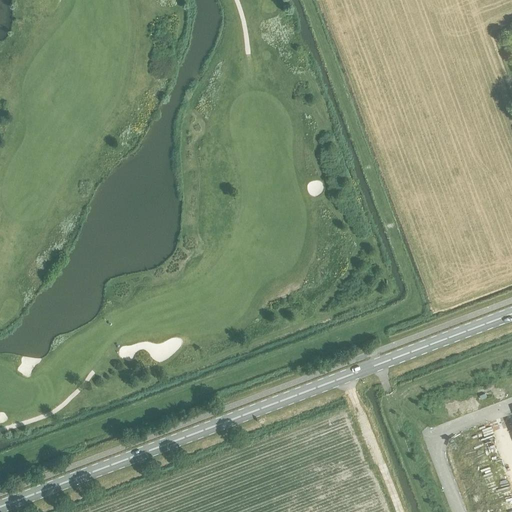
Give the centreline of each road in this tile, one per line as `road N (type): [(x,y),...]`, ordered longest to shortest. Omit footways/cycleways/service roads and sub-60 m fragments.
road 1 (secondary): [(0,506),(511,312)]
road 2 (unclassified): [(459,511),(431,435),(511,405)]
road 3 (track): [(343,376),(397,511)]
